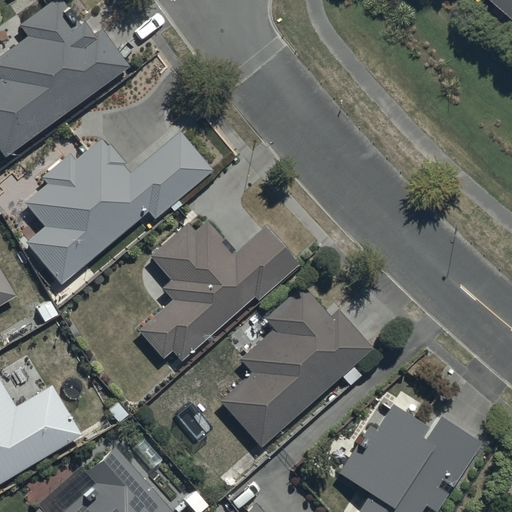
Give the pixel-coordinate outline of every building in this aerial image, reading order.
[(0,150),(125,59),(96,20),(89,25),(80,13),(75,16),(62,0),(42,0),(15,19),(22,30),(0,45),(0,150)] [(511,0),(495,0),(511,13),(511,0)] [(22,236),(58,277),(143,205),(149,213),(164,201),(169,208),(179,199),(174,193),(208,164),(176,126),(126,168),(119,159),(122,157),(106,138),(103,140),(97,133),(71,154),(65,146),(36,169),(43,178),(21,196),(41,221),(22,236)] [(169,344),(177,354),(249,291),(253,295),(296,258),(262,219),(230,247),(201,215),(190,225),(184,218),(147,250),(168,274),(157,283),(168,295),(134,325),(159,353),(169,344)] [(0,271),(0,297),(11,291),(0,271)] [(215,394),(257,441),(336,370),(346,382),(358,371),(348,360),(367,343),(333,305),(327,310),(297,278),(260,311),(269,322),(234,354),(246,367),(215,394)] [(0,473),(77,427),(48,378),(12,400),(0,380),(0,473)] [(335,465),(365,484),(346,511),(426,511),(476,436),(432,407),(423,421),(387,397),(370,422),(365,419),(335,465)] [(172,511),(110,441),(82,466),(92,476),(51,511),(42,511),(34,502),(23,511),(172,511)] [(263,511),(251,498),(234,511),(263,511)]
